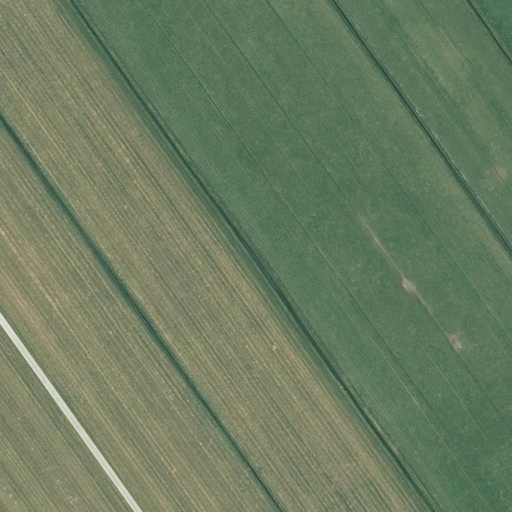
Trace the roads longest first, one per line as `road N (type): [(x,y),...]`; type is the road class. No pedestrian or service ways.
road 1 (track): [(422,511),(60,0)]
road 2 (track): [(0,317),(140,511)]
